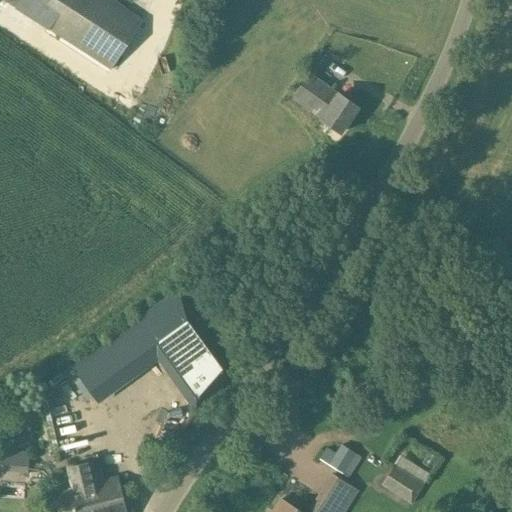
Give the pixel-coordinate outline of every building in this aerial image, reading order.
[(1,0),(110,71),(143,21),(110,0),(1,0)] [(292,100),(321,121),(340,134),(358,108),(339,95),(310,74),(292,100)] [(180,277),(137,308),(196,391),(239,361),(180,277)] [(349,478),(361,459),(341,446),(329,466),(349,478)] [(0,452),(0,470),(27,471),(27,453),(0,452)] [(124,511),(117,480),(102,484),(97,463),(69,470),(75,493),(55,498),(58,511),(124,511)] [(412,506),(424,486),(394,466),(381,486),(412,506)] [(310,511),(345,511),(359,492),(332,475),(309,511),(310,511)] [(298,511),(281,501),(273,511),(298,511)]
